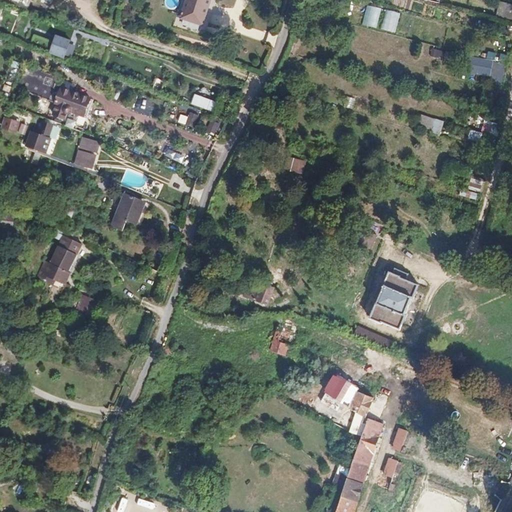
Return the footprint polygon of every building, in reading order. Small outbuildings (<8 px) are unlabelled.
[(27,9),(30,0),(17,0),(16,5),(27,9)] [(179,18),(180,16),(174,15),(172,22),(203,31),(209,13),(212,3),(212,0),(207,0),(200,24),(179,18)] [(200,24),(207,0),(184,0),(183,3),(178,1),(174,15),(180,16),(179,18),(200,24)] [(364,26),(379,28),(381,7),(366,6),(364,26)] [(395,33),(401,13),(387,9),(380,28),(395,33)] [(47,46),(48,39),(34,36),(33,43),(47,46)] [(65,54),(70,43),(57,38),(52,50),(65,54)] [(488,57),(469,57),(470,75),(493,75),(493,85),(507,84),(507,52),(488,53),(488,57)] [(57,76),(27,65),(26,69),(56,80),(57,76)] [(85,117),(91,100),(60,88),(59,93),(52,90),(54,86),(56,80),(26,69),(18,90),(54,103),(54,105),(56,106),(55,110),(63,113),(69,95),(77,98),(72,112),(85,117)] [(214,112),(218,102),(196,94),(192,104),(214,112)] [(347,96),(345,106),(352,108),(355,98),(347,96)] [(63,113),(55,110),(53,115),(65,119),(67,115),(63,113)] [(186,125),(189,116),(181,114),(178,122),(186,125)] [(441,134),(445,121),(422,114),(418,126),(441,134)] [(215,136),(221,124),(212,120),(207,131),(215,136)] [(482,134),(498,135),(499,122),(472,121),(472,126),(483,127),(482,134)] [(27,133),(29,126),(18,122),(16,129),(27,133)] [(66,129),(51,124),(46,137),(44,136),(39,149),(57,156),(62,143),(61,143),(66,129)] [(468,139),(482,141),(484,132),(470,129),(468,139)] [(107,154),(110,147),(99,142),(95,149),(107,154)] [(107,160),(92,155),(88,167),(102,172),(107,160)] [(469,188),(482,191),(485,180),(472,177),(469,188)] [(105,188),(113,191),(116,183),(104,178),(100,189),(104,191),(105,188)] [(478,200),(480,194),(462,190),(460,196),(478,200)] [(134,226),(143,229),(152,205),(144,202),(145,199),(132,194),(118,229),(130,235),(134,226)] [(70,215),(66,213),(62,225),(73,230),(80,213),(73,210),(70,215)] [(53,245),(72,253),(76,244),(57,236),(53,245)] [(59,269),(65,272),(72,253),(53,245),(50,252),(55,253),(48,269),(58,273),(59,269)] [(60,289),(63,283),(67,273),(65,272),(59,269),(58,273),(48,269),(55,253),(50,252),(45,263),(40,261),(33,277),(60,289)] [(407,271),(393,265),(392,267),(390,266),(389,270),(387,270),(381,284),(383,284),(376,300),(375,300),(368,316),(380,321),(381,320),(399,327),(405,312),(403,312),(410,296),(412,296),(417,283),(405,277),(407,271)] [(265,304),(268,294),(255,290),(252,299),(265,304)] [(291,332),(276,327),(269,349),(284,354),(291,332)] [(314,334),(313,339),(325,342),(326,337),(314,334)] [(353,386),(354,383),(333,373),(324,392),(326,394),(322,401),(336,408),(340,402),(364,415),(371,396),(353,386)] [(334,511),(351,511),(382,422),(367,417),(365,423),(359,420),(352,421),(349,430),(361,436),(334,511)] [(395,443),(400,445),(405,431),(400,429),(395,443)] [(378,485),(393,491),(404,463),(390,457),(378,485)] [(124,511),(127,500),(120,499),(117,511),(124,511)]
